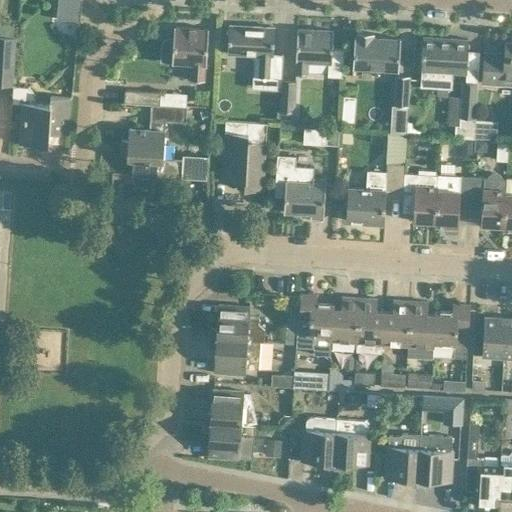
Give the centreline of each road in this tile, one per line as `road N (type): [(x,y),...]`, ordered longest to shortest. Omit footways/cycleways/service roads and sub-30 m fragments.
road 1 (residential): [(511,268),(248,252),(231,253),(203,276)]
road 2 (residential): [(364,511),(162,472)]
road 3 (residential): [(81,164),(92,60),(129,25),(164,10)]
road 4 (residential): [(203,276),(175,305),(167,409),(138,447)]
road 5 (residential): [(203,276),(156,224),(91,209),(79,189),(81,164)]
road 6 (residential): [(138,447),(101,478),(0,477)]
